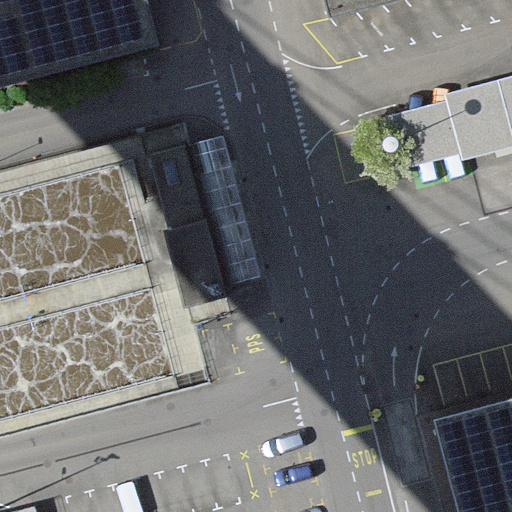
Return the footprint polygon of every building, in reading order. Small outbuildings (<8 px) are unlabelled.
[(158,0),(0,0),(0,94),(171,49),(158,0)] [(333,0),(338,17),(405,0),(333,0)] [(506,94),(452,107),(466,163),(511,151),(511,81),(504,83),(506,94)] [(466,163),(452,107),(395,120),(409,176),(466,163)] [(224,138),(202,144),(241,291),(263,285),(224,138)] [(196,154),(157,164),(195,309),(234,299),(196,154)] [(511,511),(511,403),(440,424),(446,447),(463,511),(511,511)]
